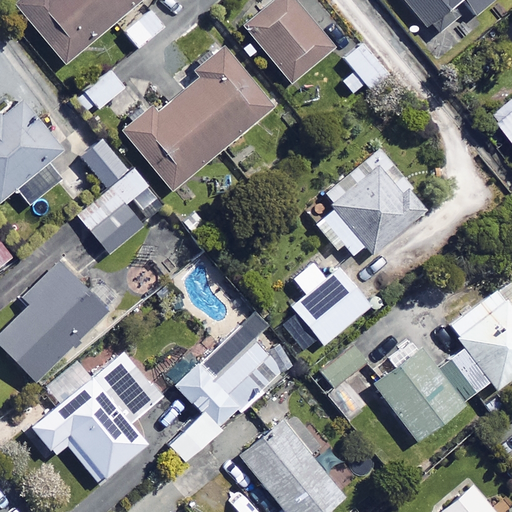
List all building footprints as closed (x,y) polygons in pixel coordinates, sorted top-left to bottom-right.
[(112,24),(134,51),(162,27),(140,1),(141,0),(22,0),(8,12),(57,71),(112,24)] [(330,51),(289,0),(276,0),(236,33),(283,90),(330,51)] [(398,0),(428,34),(461,7),(469,17),(488,0),(398,0)] [(202,79),(154,118),(148,111),(112,141),(161,201),(271,112),(221,51),(196,72),(202,79)] [(122,89),(108,72),(73,100),(87,117),(122,89)] [(107,106),(119,120),(141,102),(129,88),(107,106)] [(57,154),(15,102),(0,114),(0,201),(14,190),(27,205),(58,181),(44,165),(57,154)] [(511,102),(492,120),(511,142),(511,102)] [(126,175),(100,142),(79,158),(105,192),(74,217),(107,258),(140,232),(135,225),(158,207),(130,172),(126,175)] [(420,213),(381,165),(317,219),(349,258),(361,247),(368,256),(420,213)] [(149,235),(136,245),(167,282),(199,255),(162,211),(143,228),(149,235)] [(300,295),(285,307),(292,315),(276,330),(297,355),(314,340),(321,347),(367,309),(332,267),(321,277),(308,262),(287,279),(300,295)] [(104,317),(54,265),(20,299),(26,305),(0,331),(0,352),(33,386),(104,317)] [(444,361),(473,398),(488,387),(492,393),(511,377),(511,317),(493,292),(445,328),(460,348),(444,361)] [(161,378),(214,433),(236,412),(239,415),(263,392),(260,389),(294,356),(250,310),(194,364),(185,355),(161,378)] [(364,366),(347,344),(313,372),(330,393),(364,366)] [(473,398),(444,361),(433,369),(418,350),(368,389),(411,445),(473,398)] [(159,399),(119,353),(28,431),(51,458),(64,446),(97,486),(143,447),(126,427),(159,399)] [(256,425),(246,413),(217,437),(228,449),(256,425)] [(280,511),(325,511),(341,499),(280,425),(238,460),(280,511)] [(487,511),(468,488),(439,511),(487,511)]
